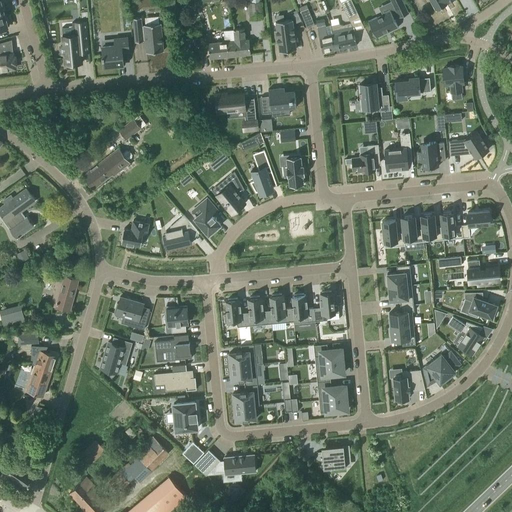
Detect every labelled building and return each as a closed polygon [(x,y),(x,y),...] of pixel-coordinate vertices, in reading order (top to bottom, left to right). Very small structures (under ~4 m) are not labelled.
[(250,0),(250,3),(248,3),(249,19),(261,19),(260,2),(262,2),(261,0),(250,0)] [(341,2),(344,8),(346,13),(350,20),(359,16),(351,0),(342,0),(343,1),(341,2)] [(398,27),(394,17),(398,15),(399,16),(398,17),(399,17),(409,12),(408,12),(402,0),(391,0),(395,8),(390,10),(369,20),(368,20),(376,37),(377,37),(376,37),(398,27)] [(447,3),(451,0),(430,0),(436,10),(447,3)] [(176,10),(175,1),(164,3),(166,11),(176,10)] [(314,23),(308,8),(301,11),(306,26),(314,23)] [(0,14),(0,28),(8,27),(7,23),(9,23),(6,13),(0,14)] [(143,40),(145,40),(146,52),(163,50),(161,22),(144,24),(144,25),(142,25),(141,17),(133,18),(135,41),(143,41),(143,40)] [(275,30),(276,43),(278,42),(279,51),(296,49),(292,19),(276,21),(277,29),(275,30)] [(82,62),(81,53),(89,52),(86,21),(72,22),(73,34),(62,35),(63,45),(60,46),(61,54),(64,54),(65,64),(82,62)] [(339,23),(331,25),(331,24),(330,24),(333,34),(331,35),(334,49),(357,45),(352,23),(342,25),(339,23)] [(333,34),(330,24),(330,25),(325,26),(317,27),(322,52),(334,49),(331,35),(333,34)] [(233,29),(235,40),(236,55),(250,54),(249,39),(245,39),(244,27),(233,29)] [(116,66),(123,65),(122,51),(129,51),(127,37),(114,38),(115,44),(102,45),(103,54),(102,54),(103,58),(104,67),(116,66)] [(236,55),(235,40),(208,43),(210,58),(236,55)] [(177,55),(189,54),(188,43),(176,44),(177,55)] [(0,69),(2,70),(2,71),(8,70),(8,69),(15,68),(14,64),(16,64),(15,57),(13,57),(13,53),(2,54),(0,48),(0,69)] [(445,84),(451,83),(451,91),(461,90),(460,82),(463,82),(462,66),(459,66),(459,65),(449,66),(449,67),(443,68),(445,84)] [(409,79),(396,80),(397,96),(421,93),(420,92),(431,91),(429,77),(419,78),(419,76),(409,77),(409,79)] [(361,98),(363,98),(364,106),(379,104),(379,108),(390,107),(388,92),(382,92),(381,84),(373,85),(372,81),(359,82),(361,98)] [(296,107),(294,90),(285,90),(284,87),(269,89),(269,96),(260,96),(262,113),(281,111),(280,108),(296,107)] [(226,95),(226,93),(216,94),(218,112),(244,109),(245,120),(243,121),(244,131),(257,129),(256,119),(254,98),(244,99),(243,93),(226,95)] [(146,123),(139,114),(119,130),(127,140),(142,128),(141,127),(146,123)] [(408,117),(396,118),(397,125),(409,123),(408,117)] [(262,119),(264,131),(273,130),(271,118),(262,119)] [(295,129),(280,130),(281,142),(296,140),(295,129)] [(449,141),(450,155),(472,152),(475,157),(489,149),(477,131),(464,139),(449,141)] [(412,164),(409,132),(409,141),(403,141),(403,146),(403,147),(386,149),(385,149),(386,159),(384,159),(385,169),(387,169),(395,168),(395,170),(396,170),(396,168),(406,167),(406,164),(412,163),(412,164)] [(258,143),(263,141),(260,133),(255,135),(258,143)] [(431,166),(431,165),(438,164),(438,165),(439,165),(438,160),(445,159),(444,141),(436,142),(436,140),(435,140),(435,141),(428,142),(428,144),(421,145),(421,151),(417,151),(418,160),(423,160),(423,166),(430,165),(430,166),(431,166)] [(351,158),(353,169),(358,168),(358,170),(362,170),(362,172),(375,170),(374,162),(379,161),(379,162),(380,162),(378,144),(367,145),(368,153),(360,153),(360,157),(351,158)] [(126,150),(123,153),(119,147),(83,176),(93,189),(112,174),(113,175),(130,162),(128,159),(132,157),(132,154),(129,150),(126,150)] [(256,192),(258,191),(259,195),(260,195),(260,194),(269,190),(268,187),(273,185),(272,183),(276,182),(272,171),(268,172),(267,167),(270,166),(264,149),(262,150),(263,152),(256,155),(261,168),(252,171),(251,170),(250,171),(254,180),(250,181),(256,192)] [(301,155),(286,157),(287,164),(284,165),(285,176),(287,176),(288,176),(289,185),(293,185),(293,187),(300,186),(300,184),(304,184),(303,175),(305,175),(304,165),(302,165),(301,155)] [(221,187),(223,190),(217,195),(221,201),(220,201),(221,201),(223,203),(222,203),(223,203),(224,204),(224,205),(226,206),(225,207),(226,207),(231,213),(245,201),(240,195),(241,195),(240,194),(239,195),(238,194),(244,188),(235,170),(225,178),(227,181),(221,187)] [(35,200),(26,188),(0,207),(0,212),(11,228),(14,226),(21,235),(33,225),(27,216),(24,218),(19,212),(35,200)] [(203,210),(194,218),(210,236),(218,229),(217,227),(221,224),(216,218),(217,217),(214,214),(218,210),(207,197),(198,205),(203,210)] [(469,222),(461,222),(463,237),(471,236),(470,224),(491,222),(490,210),(468,212),(469,222)] [(455,238),(463,237),(461,222),(454,223),(453,211),(440,213),(441,224),(442,234),(454,233),(455,238)] [(421,215),(422,226),(423,236),(435,235),(435,240),(443,239),(442,234),(441,224),(435,225),(433,213),(421,215)] [(423,241),(423,236),(422,226),(415,227),(414,215),(401,216),(403,230),(403,238),(415,237),(416,242),(423,241)] [(198,234),(184,218),(180,221),(182,229),(167,232),(166,231),(166,232),(166,235),(164,235),(164,238),(162,238),(165,247),(166,247),(167,249),(170,249),(170,250),(170,249),(185,245),(186,246),(186,245),(191,244),(190,240),(197,234),(197,235),(198,234)] [(403,238),(403,230),(396,231),(395,219),(382,220),(383,231),(379,232),(380,241),(384,241),(384,242),(396,241),(397,246),(404,245),(403,238)] [(127,243),(127,245),(133,246),(133,244),(140,246),(143,235),(146,236),(149,223),(133,220),(131,229),(124,228),(121,242),(127,243)] [(25,250),(15,254),(19,263),(29,258),(25,250)] [(451,265),(451,257),(438,258),(439,266),(451,265)] [(479,259),(467,260),(468,268),(467,268),(468,269),(469,282),(478,282),(478,285),(491,284),(491,280),(499,279),(497,266),(498,266),(498,265),(480,267),(479,259)] [(390,285),(390,286),(414,284),(412,264),(398,265),(399,272),(389,273),(390,277),(388,277),(388,285),(390,285)] [(70,310),(78,279),(57,273),(54,284),(57,284),(51,305),(70,310)] [(415,304),(414,284),(390,286),(392,300),(402,299),(402,305),(415,304)] [(322,306),(314,307),(316,320),(327,319),(328,313),(339,312),(338,304),(334,305),(333,291),(331,292),(331,290),(322,291),(322,292),(320,293),(322,306)] [(472,301),(467,313),(476,316),(478,312),(492,317),(493,314),(495,315),(497,308),(495,307),(496,304),(482,299),(482,297),(482,291),(464,292),(464,298),(472,301)] [(270,296),(272,309),(273,317),(280,316),(282,322),(294,320),(293,317),(295,317),(294,307),(285,308),(283,294),(282,294),(281,293),(272,294),(272,295),(270,296)] [(294,307),(295,317),(302,316),(304,321),(316,320),(314,307),(307,308),(306,294),(304,294),(304,293),(294,294),(294,295),(293,295),(294,307)] [(250,312),(250,319),(258,318),(260,324),(272,323),(271,317),(273,317),(272,309),(263,310),(261,296),(260,297),(259,295),(250,296),(250,298),(248,298),(250,312)] [(143,303),(121,297),(119,303),(117,302),(114,313),(138,320),(136,326),(144,329),(150,310),(142,307),(143,303)] [(249,319),(250,319),(250,312),(241,312),(239,299),(238,299),(237,298),(228,299),(228,300),(226,300),(228,313),(224,314),(225,321),(236,320),(238,326),(250,325),(249,319)] [(0,319),(2,319),(4,327),(25,322),(20,304),(0,309),(0,310),(0,311),(0,310),(0,319)] [(392,326),(415,324),(414,310),(416,310),(415,304),(402,305),(403,311),(391,312),(392,326)] [(168,325),(171,325),(172,332),(186,331),(185,323),(188,323),(188,320),(187,309),(187,306),(175,307),(175,305),(166,305),(167,311),(166,311),(167,322),(168,322),(168,325)] [(458,345),(472,354),(479,344),(477,343),(482,335),(478,333),(482,327),(482,328),(482,327),(466,321),(466,322),(465,324),(453,315),(448,323),(461,331),(462,330),(466,333),(458,345)] [(415,324),(392,326),(392,327),(390,327),(391,335),(393,335),(394,340),(404,339),(404,345),(417,344),(415,324)] [(141,341),(143,334),(131,331),(129,338),(141,341)] [(19,335),(19,343),(38,342),(38,334),(35,334),(19,335)] [(173,336),(175,335),(175,339),(155,341),(156,351),(157,351),(157,350),(166,349),(167,359),(166,359),(166,360),(192,357),(191,347),(189,347),(189,344),(190,344),(189,342),(188,334),(173,335),(173,336)] [(345,334),(317,337),(318,344),(346,341),(345,334)] [(118,372),(120,363),(126,364),(132,342),(113,336),(112,343),(108,342),(100,367),(118,372)] [(144,337),(142,348),(147,350),(150,339),(144,337)] [(227,366),(249,364),(247,350),(252,350),(252,343),(239,345),(240,350),(234,351),(227,352),(228,355),(226,356),(227,366)] [(323,362),(344,360),(343,348),(329,349),(328,343),(315,344),(316,351),(321,350),(323,362)] [(31,363),(51,370),(56,356),(45,352),(47,346),(31,345),(31,363)] [(450,350),(443,356),(441,353),(426,364),(423,367),(426,386),(437,379),(440,383),(455,371),(453,368),(460,363),(450,350)] [(318,375),(319,381),(332,380),(331,374),(345,372),(344,360),(323,362),(324,374),(318,375)] [(51,370),(31,363),(36,365),(27,390),(43,395),(51,370)] [(196,381),(194,381),(193,369),(187,370),(186,364),(185,364),(186,370),(154,373),(155,384),(165,383),(166,390),(186,388),(186,390),(196,389),(196,381)] [(243,385),(256,384),(255,377),(250,378),(249,364),(227,366),(228,377),(230,376),(230,380),(237,379),(237,380),(243,379),(243,385)] [(395,399),(397,399),(397,400),(407,399),(407,398),(409,397),(409,391),(425,389),(420,369),(402,371),(402,376),(393,377),(395,399)] [(135,370),(133,380),(140,382),(142,372),(135,370)] [(332,386),(332,380),(319,381),(319,387),(325,387),(326,399),(347,397),(346,385),(332,386)] [(231,406),(253,404),(251,390),(256,390),(256,384),(243,385),(244,390),(238,391),(238,392),(231,392),(232,396),(230,396),(231,406)] [(349,409),(347,397),(326,399),(327,411),(349,409)] [(195,401),(173,403),(176,430),(197,428),(196,419),(197,419),(196,410),(195,401)] [(253,404),(231,406),(232,417),(234,417),(234,420),(241,420),(247,420),(247,419),(254,418),(253,404)] [(110,478),(112,480),(109,484),(111,486),(115,482),(121,489),(135,475),(140,480),(168,452),(152,436),(129,459),(134,464),(130,467),(128,464),(127,466),(125,463),(110,478)] [(84,470),(105,450),(95,440),(75,460),(84,470)] [(193,441),(182,452),(194,463),(204,452),(193,441)] [(350,458),(349,444),(322,447),(324,468),(345,466),(345,459),(350,458)] [(225,462),(216,463),(219,460),(207,449),(194,463),(206,474),(209,471),(225,469),(226,473),(256,471),(254,454),(224,457),(225,462)] [(28,483),(32,477),(34,474),(15,461),(14,463),(14,462),(13,463),(11,462),(12,461),(11,461),(9,460),(9,459),(8,459),(5,460),(4,459),(4,460),(2,463),(1,463),(2,464),(3,467),(2,467),(3,468),(3,467),(5,469),(6,470),(6,469),(8,471),(7,473),(26,485),(28,483)] [(107,502),(109,500),(106,497),(102,500),(90,487),(93,484),(86,476),(70,492),(84,508),(82,510),(84,511),(100,511),(109,504),(107,502)] [(123,511),(121,511),(163,511),(184,495),(186,497),(186,496),(169,476),(125,511),(123,511)] [(235,499),(243,491),(239,486),(236,489),(233,489),(231,487),(227,491),(235,499)] [(306,511),(293,501),(286,509),(289,511),(306,511)]
